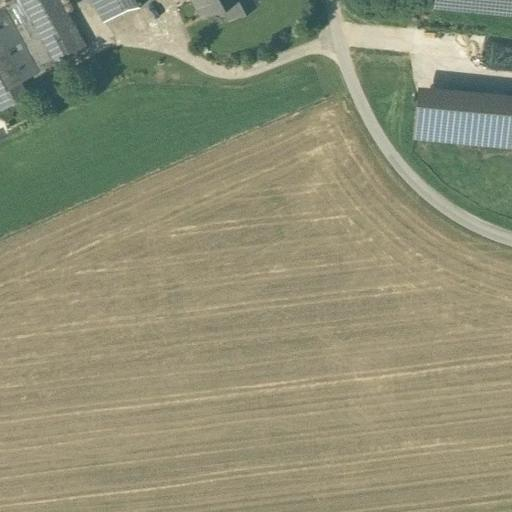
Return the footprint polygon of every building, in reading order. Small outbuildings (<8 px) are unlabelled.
[(86,45),(60,0),(18,0),(54,63),(86,45)] [(95,0),(105,18),(138,0),(95,0)] [(256,1),(255,0),(196,0),(203,12),(224,0),(230,0),(237,12),(256,1)] [(423,137),(511,143),(511,86),(428,80),(423,137)] [(0,135),(16,128),(7,108),(0,111),(0,135)]
